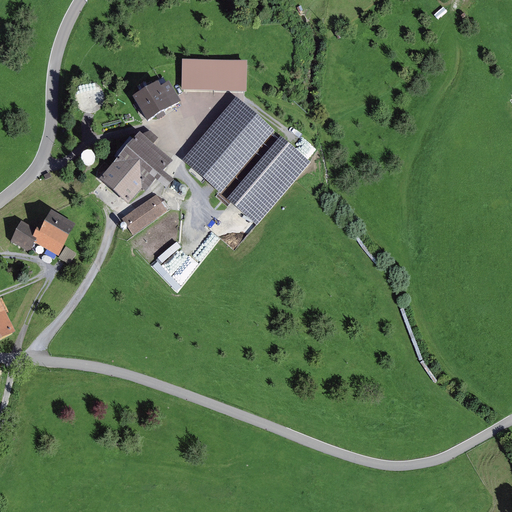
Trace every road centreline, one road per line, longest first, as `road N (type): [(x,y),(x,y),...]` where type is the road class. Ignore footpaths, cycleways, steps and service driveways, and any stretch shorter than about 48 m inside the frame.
road 1 (unclassified): [(511,420),(448,455),(395,466),(118,372),(0,358)]
road 2 (track): [(33,360),(102,263),(113,227),(160,193),(195,209),(202,201),(180,168),(186,144),(240,92)]
road 3 (unclassified): [(81,0),(62,38),(45,157),(0,203)]
road 4 (track): [(0,256),(47,263),(53,273),(15,359)]
road 5 (track): [(45,157),(58,166),(116,136),(186,144)]
road 6 (track): [(421,138),(457,74),(460,0)]
